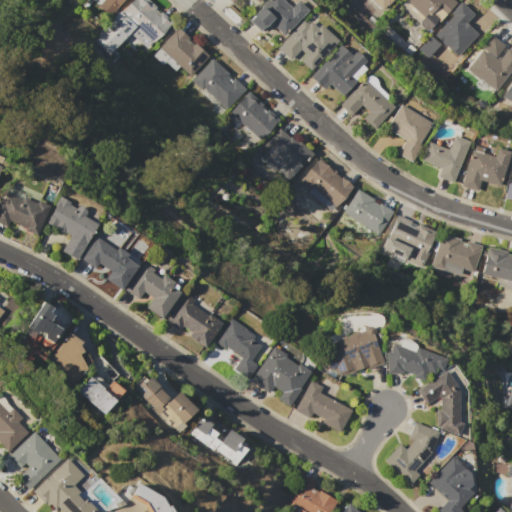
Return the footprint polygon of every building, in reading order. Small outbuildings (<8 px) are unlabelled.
[(130,0),(147,0),(155,7),(154,7),(171,22),(153,42),(135,26),(110,54),(94,40),(119,11),(120,12),(130,0)] [(122,0),(112,13),(96,0),(122,0)] [(246,21),(264,0),(282,0),(290,7),(296,1),(306,10),(283,36),(267,21),(258,32),(246,21)] [(369,0),(389,0),(380,10),(369,0)] [(402,0),(454,0),(457,2),(428,33),(417,23),(421,18),(402,0)] [(417,49),(430,35),(431,37),(451,15),(449,13),(459,2),(473,15),(465,23),(477,34),(457,57),(443,73),(417,49)] [(303,54),(298,49),(289,60),(276,48),(301,20),(305,24),(308,21),(315,27),(318,24),(336,41),(308,71),(297,61),(303,54)] [(177,28),(207,55),(189,75),(178,66),(173,71),(164,62),(161,65),(151,57),(177,28)] [(338,45),(350,55),(354,51),(363,60),(359,65),(364,69),(340,95),(328,84),(322,90),(308,77),(338,45)] [(508,48),(511,51),(511,70),(511,72),(497,92),(467,69),(482,49),(495,59),(497,56),(499,58),(508,48)] [(211,58),(228,74),(227,75),(232,80),(233,78),(244,89),(225,109),(203,89),(201,91),(190,81),(211,58)] [(511,103),(501,97),(511,78),(511,103)] [(362,79),(392,107),(372,129),(361,118),(367,112),(360,105),(349,117),(337,106),(362,79)] [(247,92),(262,105),(261,107),(265,110),(266,109),(278,120),(259,140),(229,112),(244,95),(247,92)] [(399,104),(431,123),(418,145),(421,147),(411,163),(395,154),(403,140),(384,129),(399,104)] [(278,127),(290,137),(291,136),(297,142),(298,140),(312,154),(311,155),(313,157),(301,170),(298,167),(285,182),(257,157),(264,149),(266,150),(270,146),(269,144),(275,138),(271,135),(278,127)] [(440,169),(420,160),(427,141),(448,150),(453,136),(468,141),(452,182),(437,177),(440,169)] [(470,150),(493,156),(495,147),(508,151),(499,185),(480,180),(477,191),(460,186),(470,150)] [(318,157),(335,172),(335,173),(340,177),(341,176),(352,187),(334,207),(312,187),(309,190),(298,181),(301,178),(308,168),(316,161),(316,160),(318,157)] [(511,172),(511,200),(503,198),(506,183),(509,184),(511,172)] [(0,193),(0,223),(6,226),(8,222),(36,233),(47,207),(2,189),(0,193)] [(356,189),(373,200),(372,201),(378,204),(378,203),(391,212),(376,235),(341,212),(356,189)] [(59,196),(70,202),(69,204),(75,208),(76,206),(80,206),(85,209),(86,212),(83,216),(96,224),(76,259),(61,251),(69,237),(44,222),(59,196)] [(397,214),(435,232),(428,245),(433,248),(423,269),(409,263),(407,265),(402,263),(399,270),(387,264),(390,257),(375,250),(379,242),(384,244),(397,214)] [(440,233),(481,245),(469,284),(434,273),(435,270),(430,268),(440,233)] [(95,237),(115,250),(118,247),(128,253),(125,257),(137,266),(120,290),(104,279),(109,271),(98,264),(95,268),(80,258),(95,237)] [(487,247),(506,251),(506,253),(511,254),(511,281),(480,274),(487,247)] [(143,263),(153,270),(152,272),(160,278),(162,275),(174,283),(171,287),(179,292),(161,318),(145,307),(151,298),(143,292),(138,299),(124,289),(143,263)] [(185,294),(194,300),(191,304),(208,316),(211,312),(223,320),(204,347),(188,336),(191,332),(182,326),(179,330),(166,321),(185,294)] [(40,301),(24,326),(51,342),(59,327),(42,319),(49,304),(40,301)] [(230,318),(246,329),(245,330),(254,336),(251,339),(261,346),(242,372),(234,367),(240,358),(226,348),(225,350),(213,342),(230,318)] [(369,326),(383,363),(367,369),(366,365),(341,375),(325,366),(324,363),(338,346),(335,339),(345,336),(346,337),(348,336),(348,334),(357,331),(359,333),(364,331),(365,328),(369,326)] [(65,332),(48,357),(61,365),(68,381),(76,379),(86,366),(74,349),(79,341),(65,332)] [(392,343),(414,352),(416,347),(446,359),(441,370),(436,368),(433,375),(426,373),(423,382),(412,378),(414,375),(402,370),(401,373),(393,373),(387,374),(387,373),(386,364),(386,352),(389,352),(392,343)] [(272,346),(285,355),(284,357),(297,365),(298,364),(309,372),(286,406),(276,399),(280,392),(271,386),(267,392),(249,380),(272,346)] [(415,390),(444,371),(458,391),(458,422),(462,423),(458,435),(439,429),(439,426),(435,426),(435,410),(439,410),(439,399),(436,399),(434,397),(425,404),(415,390)] [(133,389),(136,386),(135,384),(143,376),(144,378),(147,375),(171,397),(176,391),(195,409),(182,423),(186,426),(179,433),(133,389)] [(89,377),(102,388),(101,389),(114,400),(103,414),(77,391),(89,377)] [(309,380),(321,387),(321,388),(353,405),(338,432),(321,423),(323,419),(311,413),(308,418),(294,410),(309,380)] [(0,404),(7,412),(12,408),(21,418),(17,422),(27,433),(19,440),(6,452),(0,445),(0,404)] [(200,418),(202,420),(203,418),(211,424),(209,427),(217,433),(214,437),(219,441),(229,428),(243,439),(241,441),(249,446),(234,466),(189,433),(200,418)] [(398,444),(404,449),(412,440),(407,438),(413,422),(439,432),(430,451),(413,471),(417,474),(408,484),(382,460),(398,444)] [(7,456),(33,432),(60,460),(28,489),(17,477),(22,472),(7,456)] [(446,501),(426,482),(451,455),(470,472),(472,485),(469,488),(473,492),(458,508),(461,510),(459,511),(439,511),(437,510),(446,501)] [(74,486),(79,492),(76,494),(84,503),(87,500),(98,511),(61,511),(56,507),(51,511),(31,491),(65,458),(83,476),(74,486)] [(304,475),(315,482),(311,489),(317,492),(318,490),(335,500),(327,511),(290,511),(284,508),(304,475)] [(172,511),(169,505),(163,503),(159,495),(134,483),(128,497),(140,502),(144,511),(172,511)] [(339,511),(348,503),(357,511),(339,511)]
